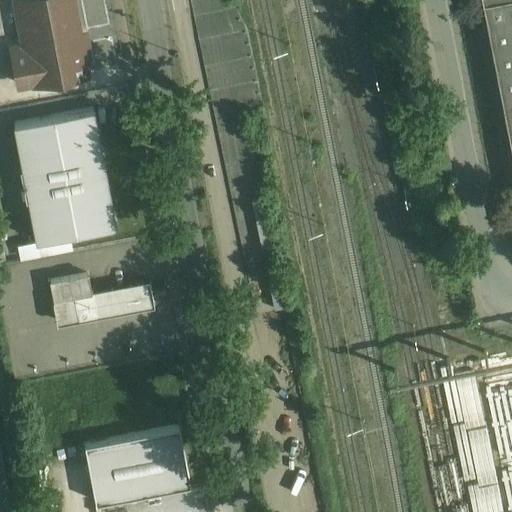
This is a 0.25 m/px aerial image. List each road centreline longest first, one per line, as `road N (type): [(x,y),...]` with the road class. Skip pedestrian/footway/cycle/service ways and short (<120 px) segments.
road 1 (residential): [(246,511),(146,0)]
road 2 (residential): [(433,0),(485,269),(511,289)]
